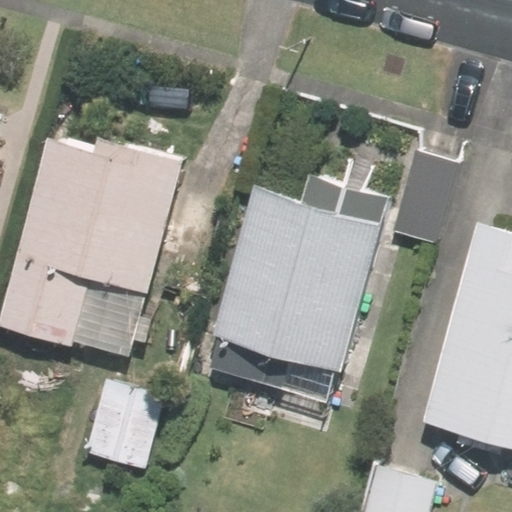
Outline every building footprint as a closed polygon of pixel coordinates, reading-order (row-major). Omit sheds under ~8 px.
[(180,173),(57,140),(8,317),(131,350),(180,173)] [(398,230),(440,242),(463,158),(421,147),(398,230)] [(385,221),(254,185),(212,338),(343,374),(385,221)] [(223,203),(179,191),(163,252),(207,264),(223,203)] [(511,232),(477,223),(422,424),(511,448),(511,232)] [(84,452),(147,469),(167,395),(104,378),(84,452)] [(429,511),(438,482),(376,465),(363,511),(429,511)]
